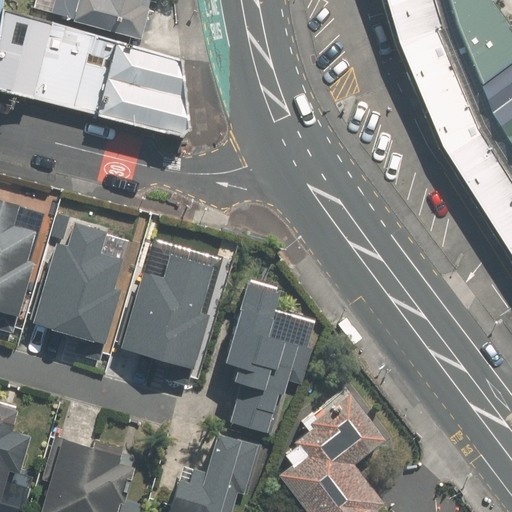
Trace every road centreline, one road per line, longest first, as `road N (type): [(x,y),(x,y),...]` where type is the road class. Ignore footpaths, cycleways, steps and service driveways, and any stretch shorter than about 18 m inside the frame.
road 1 (primary): [(291,147),(511,451)]
road 2 (residential): [(0,130),(169,173),(220,172),(291,147)]
road 3 (residential): [(169,412),(0,361)]
road 4 (primary): [(246,0),(267,93),(291,147)]
